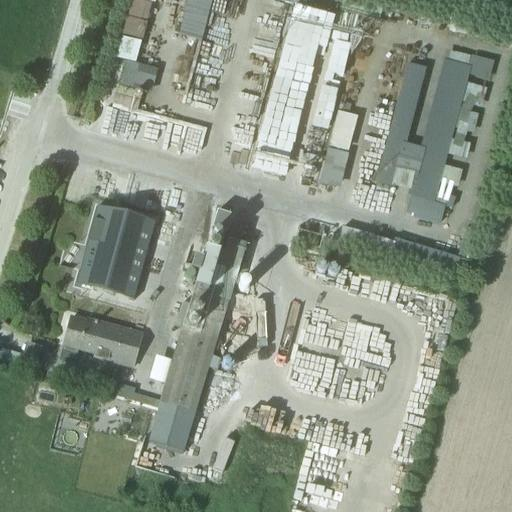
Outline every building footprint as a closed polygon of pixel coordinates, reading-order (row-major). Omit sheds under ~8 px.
[(154,0),(136,0),(132,17),(150,22),(156,0),(154,0)] [(206,0),(205,8),(217,11),(219,0),(206,0)] [(336,0),(336,1),(372,11),(375,0),(336,0)] [(328,21),(348,27),(353,9),(333,4),(328,21)] [(127,32),(121,54),(141,60),(147,38),(127,32)] [(461,58),(459,71),(479,74),(483,50),(444,43),(442,54),(461,58)] [(118,57),(115,81),(146,84),(148,61),(118,57)] [(248,66),(245,81),(257,84),(260,68),(248,66)] [(452,101),(444,122),(462,128),(478,82),(454,73),(449,89),(465,94),(461,104),(452,101)] [(92,90),(86,112),(112,119),(119,98),(92,90)] [(232,107),(225,119),(243,131),(251,120),(232,107)] [(192,116),(175,111),(172,122),(170,121),(165,137),(185,142),(192,116)] [(310,150),(317,125),(298,120),(291,145),(310,150)] [(451,182),(456,152),(433,149),(429,178),(451,182)] [(413,151),(404,175),(420,181),(429,156),(413,151)] [(383,199),(387,179),(351,172),(347,192),(383,199)] [(439,202),(404,190),(398,205),(433,217),(439,202)] [(76,283),(74,287),(79,289),(80,285),(119,296),(128,298),(127,302),(132,303),(133,299),(130,298),(149,228),(152,229),(153,224),(149,223),(148,227),(138,224),(100,214),(101,210),(96,209),(95,213),(98,214),(79,284),(76,283)] [(212,359),(246,249),(227,244),(229,236),(226,235),(231,218),(218,215),(208,252),(207,252),(206,254),(203,264),(194,261),(190,275),(199,277),(165,383),(149,444),(183,454),(209,370),(216,372),(220,362),(212,359)] [(331,265),(330,280),(343,280),(344,266),(331,265)] [(70,321),(62,348),(94,357),(94,360),(132,370),(141,338),(87,323),(86,326),(70,321)] [(264,406),(259,427),(276,431),(280,410),(264,406)]
